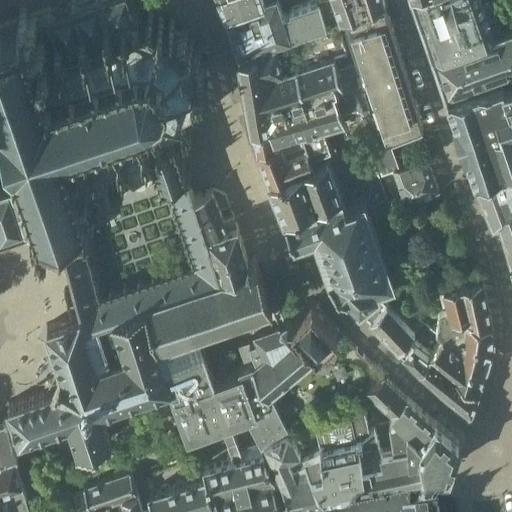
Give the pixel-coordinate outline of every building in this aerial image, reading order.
[(149,173),(147,166),(154,164),(154,165),(151,166),(152,169),(155,167),(159,180),(156,181),(157,184),(161,183),(161,184),(163,184),(166,183),(167,184),(170,183),(169,180),(183,175),(184,178),(188,177),(187,174),(190,173),(189,170),(186,172),(182,159),(185,158),(184,155),(181,156),(176,144),(180,143),(179,140),(176,141),(173,133),(175,133),(176,131),(174,124),(180,121),(186,124),(187,124),(189,121),(190,119),(183,115),(184,111),(191,115),(195,109),(189,104),(192,102),(199,106),(200,105),(202,103),(203,101),(197,97),(199,90),(206,90),(207,88),(207,83),(198,83),(197,79),(205,79),(205,72),(197,72),(198,67),(207,67),(207,62),(206,60),(198,60),(196,54),(202,50),(202,48),(200,45),(198,44),(192,49),(188,46),(195,42),(191,36),(184,40),(183,36),(189,32),(188,30),(187,27),(185,26),(178,31),(174,27),(175,19),(174,18),(171,17),(169,17),(167,25),(162,25),(164,18),(164,17),(159,15),(157,15),(155,22),(152,20),(154,13),(153,12),(148,10),(147,11),(145,18),(139,18),(137,13),(139,13),(140,11),(138,8),(137,7),(136,7),(132,0),(70,0),(70,1),(52,7),(51,5),(29,12),(26,5),(18,8),(20,14),(0,20),(0,104),(13,140),(12,141),(11,146),(14,149),(16,149),(22,167),(20,168),(20,171),(2,177),(1,176),(0,175),(0,225),(11,222),(12,224),(16,223),(15,221),(31,215),(32,218),(34,217),(38,229),(56,223),(59,232),(62,231),(57,212),(71,208),(76,225),(80,224),(79,222),(83,221),(82,218),(78,219),(75,206),(78,205),(83,203),(85,211),(94,209),(91,201),(97,199),(97,197),(101,196),(110,193),(113,201),(118,200),(115,192),(125,189),(123,184),(121,184),(120,182),(126,180),(126,182),(128,184),(129,185),(130,186),(132,187),(134,188),(136,188),(138,188),(140,188),(142,188),(144,187),(145,185),(146,184),(148,182),(149,181),(149,179),(149,177),(149,175),(149,173)] [(220,0),(225,10),(255,0),(220,0)] [(239,53),(239,54),(291,36),(283,14),(279,0),(255,0),(225,10),(225,12),(225,14),(226,14),(227,18),(228,21),(236,44),(236,45),(237,47),(237,46),(239,51),(238,51),(239,53)] [(283,14),(291,36),(337,20),(345,17),(384,5),(384,4),(383,0),(313,0),(289,8),(290,11),(283,14)] [(413,0),(432,56),(502,30),(499,23),(490,26),(484,10),(490,8),(488,2),(482,4),(480,0),(413,0)] [(367,149),(370,155),(373,153),(381,174),(392,170),(398,167),(387,136),(422,122),(422,121),(421,121),(413,97),(412,97),(410,90),(411,90),(387,13),(385,14),(383,6),(385,6),(384,5),(345,17),(352,37),(343,40),(346,50),(355,48),(367,83),(362,85),(364,90),(357,93),(362,110),(357,111),(368,145),(366,146),(367,149)] [(251,123),(252,125),(264,121),(270,139),(277,137),(301,130),(307,149),(313,165),(327,159),(338,156),(334,146),(329,148),(320,125),(344,118),(343,115),(357,111),(362,110),(357,93),(364,90),(362,85),(367,83),(355,48),(346,50),(343,40),(337,20),(291,36),(239,54),(246,90),(250,113),(249,113),(251,123)] [(433,57),(445,93),(511,70),(511,27),(502,30),(432,56),(433,57)] [(470,164),(471,167),(474,175),(473,175),(475,179),(511,166),(511,77),(504,80),(503,78),(447,97),(447,98),(448,101),(451,109),(450,109),(451,112),(452,111),(455,120),(454,120),(455,123),(456,123),(459,131),(458,131),(463,145),(466,152),(466,153),(467,156),(467,155),(470,164)] [(257,152),(269,182),(313,165),(307,149),(286,158),(280,144),(279,144),(277,137),(270,139),(264,121),(252,125),(257,152)] [(269,182),(285,220),(380,182),(370,155),(367,149),(329,163),(327,159),(313,165),(269,182)] [(398,167),(392,170),(404,203),(439,191),(426,156),(398,167)] [(511,166),(475,179),(492,222),(493,221),(499,219),(502,230),(507,245),(511,259),(511,258),(511,166)] [(167,184),(168,189),(171,198),(191,263),(99,293),(81,229),(80,224),(76,225),(71,208),(57,212),(62,231),(59,232),(66,262),(73,289),(67,290),(70,299),(72,308),(79,307),(81,314),(82,320),(142,299),(218,274),(203,226),(194,196),(192,190),(188,177),(184,178),(183,175),(169,180),(170,183),(167,184)] [(317,243),(328,274),(382,254),(369,220),(378,217),(374,206),(387,201),(380,182),(285,220),(295,243),(296,242),(296,244),(301,249),(301,248),(317,243)] [(211,189),(194,196),(203,226),(234,216),(233,215),(224,194),(212,189),(211,190),(211,189)] [(203,226),(218,274),(249,263),(248,259),(236,225),(237,224),(237,223),(236,223),(234,216),(203,226)] [(327,275),(358,307),(377,293),(376,293),(374,287),(391,281),(382,254),(328,274),(327,275)] [(142,299),(172,384),(212,371),(203,347),(194,350),(192,342),(204,338),(205,339),(209,338),(208,337),(218,334),(218,335),(222,333),(222,332),(232,329),(232,330),(236,329),(236,328),(246,324),(246,325),(250,324),(249,323),(250,323),(256,337),(238,343),(245,360),(251,358),(267,389),(316,348),(337,328),(311,301),(292,319),(287,315),(282,319),(281,322),(273,303),(271,304),(256,259),(255,258),(254,258),(253,257),(252,257),(251,257),(250,257),(249,258),(248,259),(249,263),(218,274),(142,299)] [(436,329),(437,330),(440,328),(453,339),(469,338),(468,326),(492,324),(482,276),(481,276),(444,288),(444,289),(449,308),(438,310),(436,329)] [(399,347),(414,340),(408,335),(412,329),(421,317),(411,310),(406,314),(398,307),(394,310),(377,294),(377,293),(358,307),(359,307),(399,347)] [(111,436),(102,407),(107,396),(117,393),(120,401),(169,384),(172,384),(142,299),(82,320),(81,314),(79,314),(46,325),(62,370),(60,370),(55,367),(53,371),(51,375),(47,383),(52,386),(53,387),(8,402),(13,417),(19,435),(68,419),(78,447),(111,436)] [(492,342),(492,324),(468,326),(469,338),(453,339),(465,347),(462,351),(485,368),(492,342)] [(477,390),(511,414),(511,389),(484,369),(485,368),(462,351),(465,347),(453,339),(440,328),(437,330),(443,335),(429,352),(477,390)] [(414,340),(399,347),(403,351),(435,381),(452,396),(469,410),(467,417),(465,421),(492,439),(511,416),(511,414),(477,390),(429,352),(414,340)] [(187,432),(220,420),(228,416),(245,410),(248,417),(262,443),(264,442),(277,472),(280,479),(291,504),(294,503),(295,503),(300,502),(301,502),(301,501),(329,495),(329,494),(333,493),(333,494),(336,493),(331,470),(327,471),(325,463),(323,463),(319,446),(303,454),(292,434),(291,435),(267,389),(251,358),(245,360),(238,363),(239,368),(214,377),(212,371),(172,384),(169,384),(187,432)] [(391,411),(405,396),(383,374),(366,387),(391,411)] [(393,414),(395,416),(396,417),(405,427),(409,446),(418,445),(424,475),(425,475),(426,475),(426,474),(434,473),(435,473),(435,472),(436,472),(438,472),(445,470),(445,471),(446,470),(447,470),(448,469),(449,467),(448,467),(448,466),(479,476),(483,456),(455,447),(457,442),(458,443),(458,441),(458,440),(457,440),(457,439),(456,438),(450,433),(449,432),(443,427),(442,426),(436,421),(435,420),(434,420),(430,417),(406,396),(405,396),(391,411),(393,414)] [(331,470),(336,493),(337,493),(353,490),(353,489),(357,489),(358,489),(358,488),(364,487),(365,487),(366,487),(390,482),(392,482),(398,480),(399,480),(424,475),(418,445),(409,446),(405,427),(396,417),(395,416),(388,421),(394,447),(381,450),(374,426),(369,429),(364,409),(341,414),(329,417),(315,421),(319,446),(323,463),(325,463),(327,471),(331,470)] [(202,467),(204,474),(217,511),(254,511),(256,511),(255,511),(257,511),(258,511),(284,505),(273,480),(280,479),(277,472),(273,472),(264,452),(242,457),(228,416),(220,420),(233,459),(202,467)] [(0,460),(13,457),(17,456),(6,418),(0,420),(0,460)] [(0,460),(0,503),(7,501),(10,511),(20,508),(29,505),(21,482),(13,457),(0,460)] [(83,486),(90,509),(91,511),(217,511),(204,474),(147,491),(154,511),(143,511),(129,470),(83,486)] [(500,506),(500,511),(511,511),(511,486),(506,488),(504,496),(499,497),(499,499),(500,506)] [(463,511),(463,510),(470,511),(472,504),(472,500),(464,499),(463,505),(448,504),(447,511),(463,511)] [(0,511),(20,511),(20,508),(10,511),(7,501),(0,503),(0,511)]
